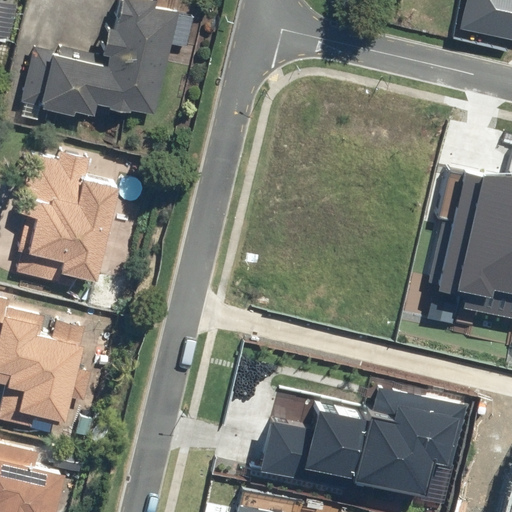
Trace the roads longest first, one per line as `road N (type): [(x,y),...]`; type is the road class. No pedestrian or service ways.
road 1 (residential): [(262,16),(138,511)]
road 2 (unknown): [(188,312),(511,377)]
road 3 (residential): [(262,16),(511,78)]
